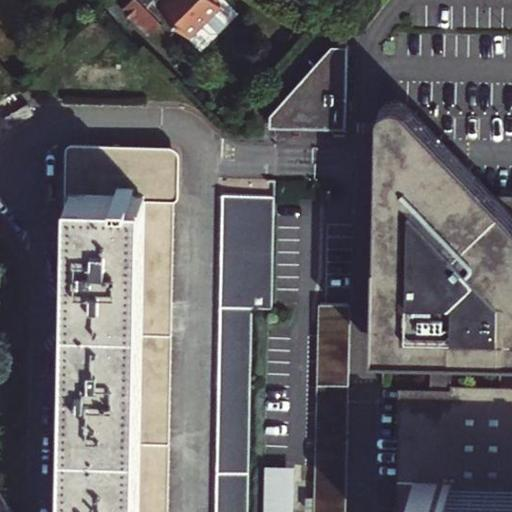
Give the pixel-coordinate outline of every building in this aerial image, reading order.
[(230,15),(230,9),(220,0),(131,0),(123,9),(150,35),(164,21),(162,19),(167,13),(190,35),(207,18),(214,25),(221,25),(230,15)] [(335,44),(273,113),(273,124),(347,125),(349,43),(335,44)] [(378,340),(385,341),(388,187),(497,190),(406,92),(395,89),(385,95),(382,103),(378,340)] [(168,511),(169,485),(171,371),(173,259),(175,150),(92,148),(91,146),(89,145),(87,144),(85,145),(83,145),(81,147),(80,148),(79,150),(79,190),(77,313),(74,435),(73,491),(72,511),(168,511)] [(385,341),(511,343),(511,189),(497,190),(388,187),(385,341)] [(248,511),(251,410),(253,308),(272,308),(275,196),(228,194),(224,194),(222,289),(220,386),(218,491),(217,511),(248,511)] [(346,511),(351,300),(323,300),(318,511),(346,511)] [(511,511),(511,382),(406,380),(402,511),(511,511)] [(264,462),(263,511),(293,511),(295,463),(264,462)] [(0,511),(11,511),(9,509),(0,491),(0,511)] [(15,511),(12,507),(9,509),(11,511),(72,511),(73,491),(60,509),(58,511),(15,511)]
